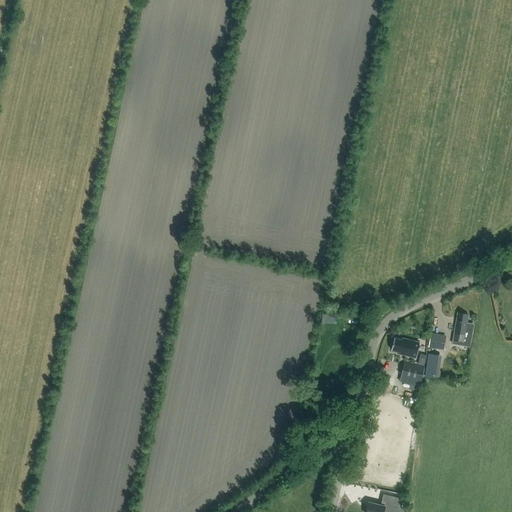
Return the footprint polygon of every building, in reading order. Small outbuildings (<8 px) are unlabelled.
[(326,321),(335,322),(336,313),(326,313),(326,321)] [(454,334),(452,343),(469,347),(473,325),(467,324),(468,315),(458,313),(454,334)] [(446,335),(431,333),(429,347),(444,350),(446,335)] [(400,352),(399,354),(416,358),(420,342),(402,338),(402,340),(394,338),(391,350),(400,352)] [(418,364),(424,365),(426,355),(420,354),(418,364)] [(424,366),(405,361),(400,381),(420,387),(424,366)] [(427,361),(425,377),(432,378),(434,362),(427,361)] [(400,467),(374,462),(372,471),(387,474),(386,478),(397,480),(400,467)] [(369,502),(366,511),(402,511),(403,508),(401,508),(403,499),(384,494),(382,505),(369,502)]
